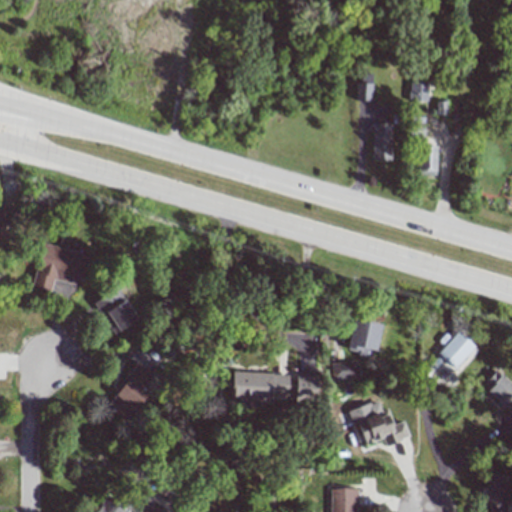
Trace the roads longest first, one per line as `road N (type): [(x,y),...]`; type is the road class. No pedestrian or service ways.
road 1 (primary): [(0,140),(511,288)]
road 2 (primary): [(511,250),(0,107)]
road 3 (residential): [(47,359),(30,387),(30,511)]
